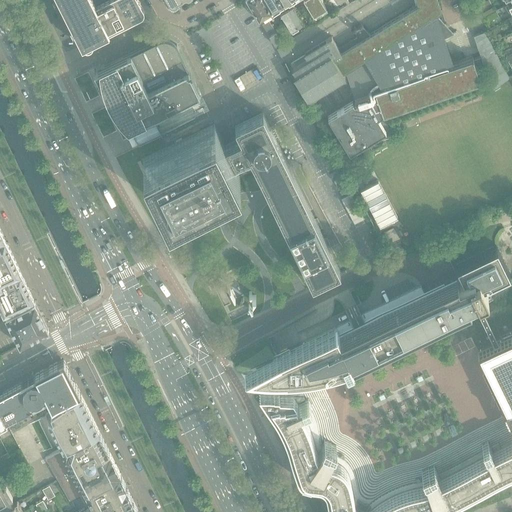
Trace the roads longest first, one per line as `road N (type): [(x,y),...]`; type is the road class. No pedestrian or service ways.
road 1 (primary): [(201,355),(106,197),(10,0)]
road 2 (primary): [(0,30),(140,307)]
road 3 (unclassified): [(201,355),(369,270),(410,266)]
road 4 (residential): [(68,337),(152,511)]
road 5 (primary): [(280,511),(201,355)]
road 6 (primary): [(264,511),(189,361)]
road 7 (residential): [(0,193),(68,337)]
road 8 (primary): [(171,372),(238,511)]
